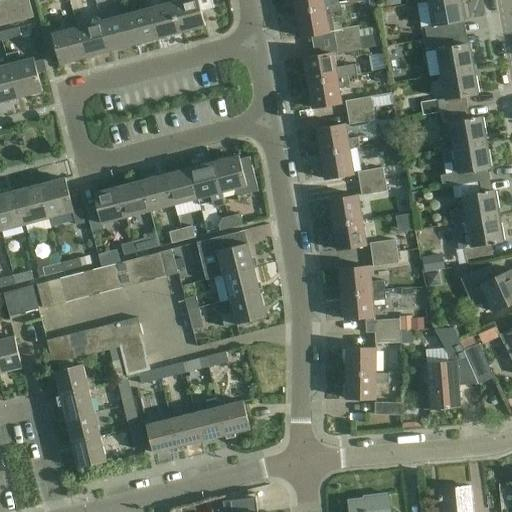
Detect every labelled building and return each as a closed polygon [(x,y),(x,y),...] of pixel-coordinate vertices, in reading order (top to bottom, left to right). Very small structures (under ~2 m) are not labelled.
[(0,0),(0,25),(10,23),(3,0),(0,0)] [(3,0),(10,23),(21,20),(16,0),(3,0)] [(16,0),(21,20),(33,17),(28,0),(16,0)] [(214,7),(212,0),(172,0),(173,2),(181,32),(205,25),(201,11),(214,7)] [(294,0),(296,13),(325,8),(323,0),(294,0)] [(427,39),(455,35),(453,23),(466,20),(463,2),(461,3),(460,0),(432,0),(428,1),(428,2),(432,26),(425,27),(427,39)] [(157,38),(181,32),(173,2),(149,8),(157,38)] [(325,8),(296,13),(301,37),(329,32),(327,17),(341,15),(340,5),(325,8)] [(133,45),(157,38),(149,8),(125,15),(133,45)] [(109,51),(133,45),(125,15),(101,21),(109,51)] [(85,57),(109,51),(101,21),(77,27),(85,57)] [(335,42),(359,38),(357,26),(333,31),(335,42)] [(3,40),(21,36),(19,27),(0,32),(3,40)] [(60,64),(85,57),(77,27),(44,36),(49,53),(57,51),(60,64)] [(379,34),(359,38),(362,50),(381,47),(381,46),(379,34)] [(441,75),(472,70),(471,62),(473,62),(470,44),(457,46),(455,35),(427,39),(429,52),(437,50),(441,75)] [(359,38),(335,42),(337,54),(362,50),(359,38)] [(33,58),(21,61),(18,51),(6,54),(18,98),(42,91),(37,73),(46,71),(43,58),(34,60),(33,58)] [(0,102),(18,98),(6,54),(8,64),(0,66),(0,102)] [(356,64),(336,68),(333,54),(305,59),(309,83),(348,77),(348,76),(357,74),(356,64)] [(437,100),(421,103),(423,115),(430,114),(440,112),(440,113),(454,110),(467,108),(465,96),(478,94),(475,77),(473,77),(472,70),(441,75),(445,99),(438,101),(437,100)] [(342,103),(339,88),(350,87),(348,77),(309,83),(313,108),(342,103)] [(347,113),(372,109),(378,107),(376,95),(370,97),(345,102),(347,113)] [(454,148),(485,143),(484,136),(485,136),(482,118),(469,120),(467,108),(440,113),(442,125),(450,124),(454,148)] [(349,125),(374,121),(372,109),(347,113),(349,125)] [(358,138),(349,140),(346,125),(317,130),(321,154),(350,149),(351,150),(360,148),(358,138)] [(452,186),(479,182),(477,170),(491,168),(488,150),(486,151),(485,143),(454,148),(458,173),(450,174),(452,186)] [(355,174),(351,150),(350,149),(321,154),(326,179),(355,174)] [(239,155),(214,162),(217,173),(222,192),(236,188),(237,195),(238,196),(258,191),(250,156),(240,159),(239,155)] [(214,162),(190,168),(198,198),(200,204),(212,201),(214,208),(226,205),(222,192),(217,173),(214,162)] [(174,204),(198,198),(190,168),(166,174),(174,204)] [(359,185),(384,180),(382,169),(357,173),(359,185)] [(150,211),(174,204),(166,174),(142,181),(150,211)] [(65,178),(40,184),(49,218),(74,211),(65,178)] [(361,196),(386,192),(384,180),(359,185),(361,196)] [(126,217),(150,211),(142,181),(118,187),(126,217)] [(452,224),(454,224),(497,216),(496,209),(498,209),(495,191),(481,194),(479,182),(452,186),(455,199),(462,197),(464,209),(450,211),(452,224)] [(25,224),(49,218),(40,184),(16,190),(25,224)] [(102,223),(126,217),(118,187),(94,193),(97,205),(86,208),(92,232),(103,229),(102,223)] [(0,226),(1,230),(25,224),(16,190),(0,194),(0,226)] [(334,225),(362,220),(358,195),(330,200),(334,225)] [(396,227),(407,225),(405,209),(394,211),(396,227)] [(232,228),(243,225),(240,214),(229,217),(232,228)] [(465,264),(465,260),(492,255),(490,243),(503,241),(501,224),(499,224),(497,216),(454,224),(458,249),(456,249),(457,255),(447,256),(449,267),(465,264)] [(220,231),(232,228),(229,217),(217,220),(220,231)] [(362,220),(334,225),(338,250),(367,245),(362,220)] [(184,240),(195,237),(192,226),(181,229),(184,240)] [(172,243),(184,240),(181,229),(169,232),(172,243)] [(210,240),(198,243),(201,255),(218,250),(221,263),(204,267),(207,279),(213,278),(224,275),(254,268),(248,244),(245,232),(210,240)] [(136,253),(147,250),(144,239),(133,242),(136,253)] [(372,255),(397,251),(396,241),(371,244),(372,255)] [(124,256),(136,253),(133,242),(121,245),(124,256)] [(166,276),(178,273),(172,249),(160,252),(166,276)] [(399,264),(399,263),(407,262),(405,250),(397,251),(372,255),(374,267),(399,264)] [(155,279),(166,276),(160,252),(149,255),(155,279)] [(441,254),(421,258),(424,272),(444,268),(441,254)] [(144,282),(155,279),(149,255),(138,258),(144,282)] [(89,256),(79,258),(81,267),(91,264),(89,256)] [(63,271),(81,267),(79,258),(61,263),(63,271)] [(138,258),(127,261),(133,285),(144,282),(138,258)] [(122,288),(133,285),(127,261),(115,264),(122,288)] [(44,276),(63,271),(61,263),(42,268),(44,276)] [(110,290),(122,288),(115,264),(104,267),(110,290)] [(485,295),(493,312),(511,302),(511,269),(495,277),(490,265),(461,279),(470,299),(485,295)] [(99,293),(110,290),(104,267),(93,270),(99,293)] [(384,281),(371,283),(369,267),(340,269),(343,295),(384,291),(384,281)] [(230,300),(260,293),(254,268),(224,275),(230,300)] [(88,296),(99,293),(93,270),(82,272),(88,296)] [(15,284),(33,279),(31,271),(13,275),(15,284)] [(438,271),(425,274),(428,287),(441,285),(438,271)] [(77,299),(88,296),(82,272),(71,275),(77,299)] [(0,287),(15,284),(13,275),(0,278),(0,287)] [(66,302),(77,299),(71,275),(60,278),(66,302)] [(54,305),(66,302),(60,278),(48,281),(54,305)] [(43,308),(54,305),(48,281),(37,284),(43,308)] [(9,315),(38,307),(33,286),(4,293),(9,315)] [(374,321),(372,302),(385,301),(384,291),(343,295),(345,319),(365,317),(366,333),(375,332),(399,331),(399,320),(374,321)] [(222,316),(225,328),(266,318),(260,293),(230,300),(234,314),(222,316)] [(188,310),(199,308),(196,297),(185,300),(188,310)] [(193,330),(204,327),(199,308),(188,310),(193,330)] [(399,316),(399,320),(399,331),(412,331),(412,330),(411,318),(411,316),(399,316)] [(115,323),(117,330),(119,341),(142,336),(138,318),(115,323)] [(423,318),(411,318),(412,330),(424,330),(423,318)] [(119,341),(117,330),(115,323),(103,326),(109,350),(120,348),(121,347),(119,341)] [(98,353),(109,350),(103,326),(92,329),(98,353)] [(86,356),(98,353),(92,329),(81,332),(86,356)] [(479,383),(460,341),(454,329),(434,329),(449,355),(450,362),(422,364),(422,381),(428,381),(430,410),(450,408),(450,407),(461,406),(459,385),(479,383)] [(511,329),(500,335),(505,345),(511,359),(511,329)] [(399,331),(375,332),(375,344),(400,343),(399,331)] [(75,359),(86,356),(81,332),(69,335),(75,359)] [(63,362),(75,359),(69,335),(57,338),(63,362)] [(479,344),(477,345),(473,335),(460,341),(479,383),(494,377),(479,344)] [(121,353),(145,347),(142,336),(119,341),(121,347),(120,348),(121,353)] [(14,337),(1,340),(0,338),(0,372),(22,367),(14,337)] [(52,364),(63,362),(57,338),(46,341),(52,364)] [(124,365),(148,359),(145,347),(121,353),(124,365)] [(389,373),(375,373),(375,348),(347,348),(347,373),(389,373)] [(206,357),(208,366),(228,362),(226,352),(206,357)] [(185,372),(208,366),(206,357),(183,363),(185,372)] [(117,382),(127,379),(122,359),(113,362),(117,382)] [(124,365),(127,376),(150,369),(148,359),(124,365)] [(161,378),(185,372),(183,363),(159,368),(161,378)] [(93,377),(86,379),(82,364),(54,371),(60,396),(89,389),(96,387),(93,377)] [(159,368),(139,373),(141,383),(142,382),(145,394),(164,389),(161,378),(159,368)] [(375,398),(375,383),(389,383),(389,373),(347,373),(347,398),(375,398)] [(123,405),(133,403),(127,379),(117,382),(123,405)] [(60,396),(56,397),(59,406),(62,405),(66,419),(94,412),(89,389),(60,396)] [(242,400),(218,406),(225,436),(226,439),(235,437),(234,433),(249,430),(242,400)] [(129,429),(139,427),(133,403),(123,405),(129,429)] [(400,414),(400,403),(375,403),(375,414),(400,414)] [(202,441),(225,436),(218,406),(195,412),(202,441)] [(72,443),(100,436),(94,412),(66,419),(72,443)] [(195,412),(170,418),(178,451),(188,449),(187,445),(202,441),(195,412)] [(170,418),(146,424),(153,453),(168,450),(169,453),(178,451),(170,418)] [(133,449),(144,446),(139,427),(129,429),(133,449)] [(100,436),(72,443),(68,444),(70,453),(74,452),(78,467),(106,460),(100,436)] [(473,511),(472,486),(440,489),(442,511),(473,511)] [(389,511),(388,494),(374,496),(375,498),(349,501),(350,511),(389,511)] [(254,511),(253,499),(214,505),(214,511),(254,511)]
